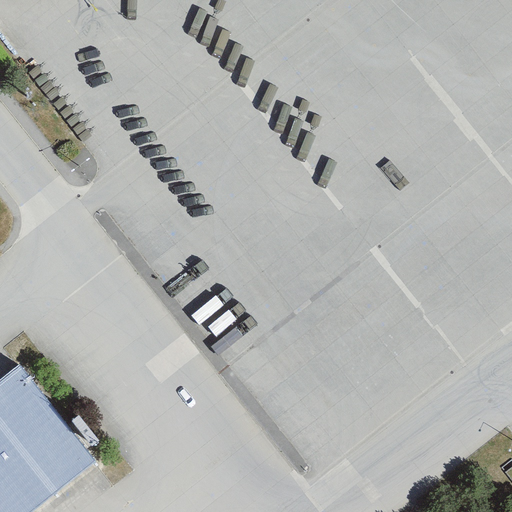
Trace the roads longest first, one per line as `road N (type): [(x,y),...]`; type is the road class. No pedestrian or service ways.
road 1 (unclassified): [(0,136),(300,511)]
road 2 (unclassified): [(350,511),(511,387)]
